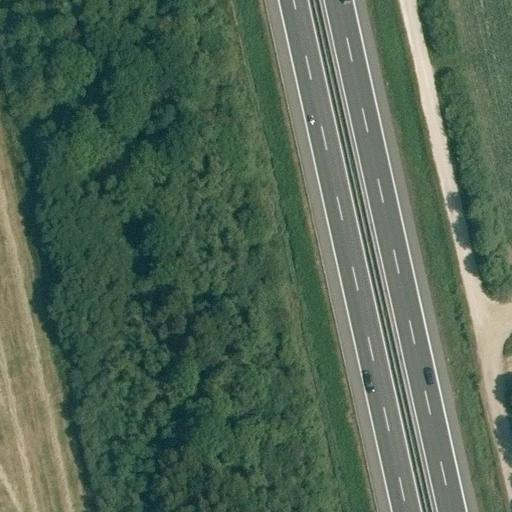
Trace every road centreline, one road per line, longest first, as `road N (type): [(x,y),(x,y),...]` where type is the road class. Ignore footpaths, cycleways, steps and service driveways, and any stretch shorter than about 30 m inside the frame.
road 1 (motorway): [(449,511),(336,0)]
road 2 (motorway): [(290,0),(403,511)]
road 3 (track): [(511,452),(414,0)]
